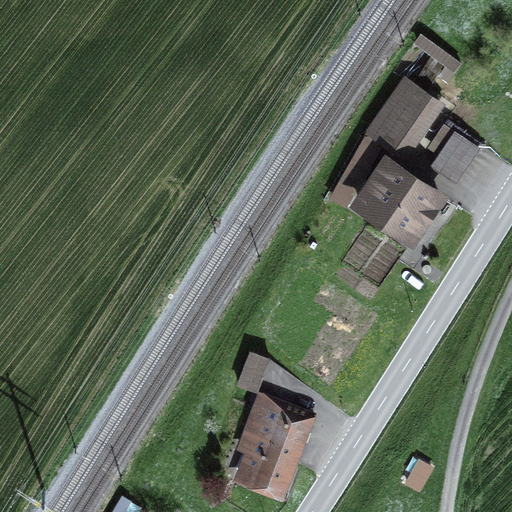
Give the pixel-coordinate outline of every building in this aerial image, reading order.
[(456,78),(463,68),(423,39),(416,50),(456,78)] [(444,109),(405,81),(367,133),(407,161),(444,109)] [(480,155),(455,139),(434,171),(458,187),(480,155)] [(446,204),(383,159),(348,208),(412,253),(446,204)] [(266,365),(250,359),(237,394),(253,400),(266,365)] [(314,418),(260,398),(238,456),(246,459),(235,488),(282,505),(314,418)]
